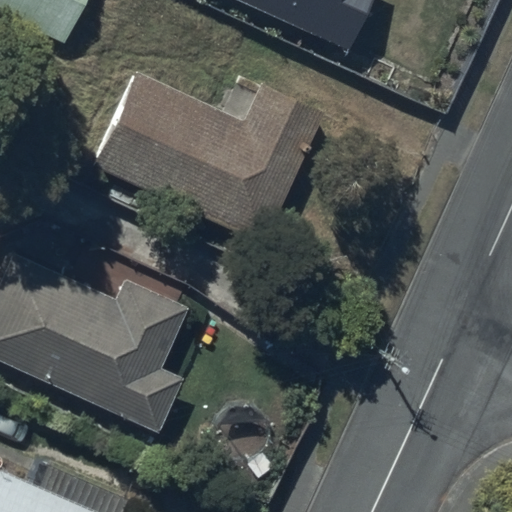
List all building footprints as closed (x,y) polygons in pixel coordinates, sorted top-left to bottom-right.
[(0,0),(0,8),(63,35),(77,0),(0,0)] [(256,0),(345,40),(363,0),(256,0)] [(239,111),(132,61),(90,152),(262,232),(322,102),(257,72),(239,111)] [(13,243),(0,270),(0,349),(151,419),(175,367),(153,357),(180,298),(116,268),(108,287),(13,243)] [(34,476),(0,460),(0,511),(117,511),(113,510),(123,489),(44,454),(34,476)]
